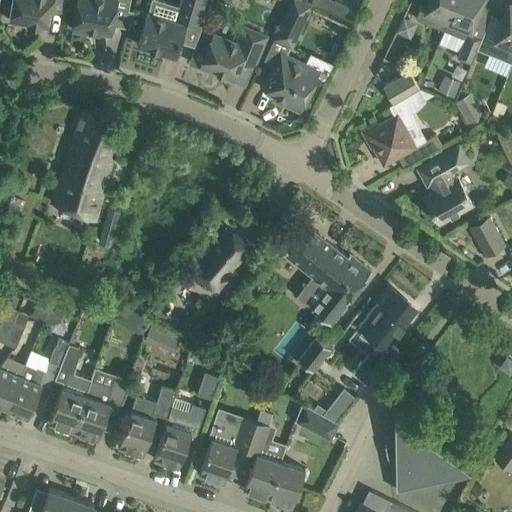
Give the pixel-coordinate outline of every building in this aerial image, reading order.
[(12,0),(9,20),(26,23),(26,24),(43,27),(43,26),(47,26),(50,8),(62,10),(63,0),(12,0)] [(76,0),(75,10),(71,29),(89,32),(90,30),(111,33),(116,8),(128,10),(129,0),(76,0)] [(146,12),(142,25),(137,44),(175,56),(186,20),(197,24),(204,0),(181,0),(175,21),(146,12)] [(304,1),(299,0),(293,0),(275,36),(291,44),(310,5),(310,4),(310,3),(304,1)] [(329,10),(342,16),(347,7),(333,0),(329,10)] [(443,30),(455,0),(429,0),(426,8),(420,6),(415,18),(443,30)] [(470,27),(481,0),(455,0),(443,30),(465,38),(466,38),(469,31),(470,27)] [(490,16),(481,37),(477,48),(511,62),(511,61),(511,3),(510,3),(503,21),(490,16)] [(213,33),(208,46),(200,65),(233,79),(241,60),(253,65),(261,47),(265,36),(243,26),(236,43),(213,33)] [(477,48),(481,37),(469,31),(466,38),(465,38),(458,56),(471,62),(477,48)] [(264,87),(275,92),(274,94),(284,99),(283,101),(299,109),(316,74),(304,68),(306,64),(281,52),(264,87)] [(408,70),(382,86),(392,103),(419,87),(408,70)] [(377,122),(361,131),(371,147),(373,146),(383,164),(416,145),(408,132),(416,128),(416,124),(410,113),(419,108),(420,104),(419,101),(424,98),(419,87),(392,103),(391,103),(389,105),(395,114),(378,124),(377,122)] [(467,123),(482,117),(471,93),(456,99),(467,123)] [(121,125),(83,110),(52,200),(95,218),(113,152),(112,151),(121,125)] [(431,136),(419,143),(425,153),(437,146),(431,136)] [(458,143),(434,157),(417,167),(427,185),(432,182),(435,188),(424,195),(439,221),(456,211),(472,202),(457,176),(456,176),(452,170),(469,161),(458,143)] [(489,214),(470,224),(486,251),(505,240),(489,214)] [(305,225),(283,252),(324,284),(308,304),(330,322),(371,270),(349,252),(347,255),(305,225)] [(226,226),(213,241),(192,266),(218,288),(253,248),(226,226)] [(392,344),(418,311),(391,290),(378,306),(375,303),(358,325),(377,340),(350,371),(365,383),(397,348),(392,344)] [(187,333),(199,342),(213,324),(201,314),(187,333)] [(0,339),(4,341),(14,319),(4,315),(0,324),(0,339)] [(14,346),(24,324),(14,319),(4,341),(14,346)] [(145,339),(174,351),(180,337),(150,325),(145,339)] [(297,360),(312,371),(330,348),(314,337),(297,360)] [(60,364),(70,343),(58,338),(49,359),(60,364)] [(70,343),(60,364),(53,379),(62,382),(48,423),(72,431),(91,378),(73,372),(81,347),(70,343)] [(511,368),(511,360),(507,356),(500,365),(509,372),(511,368)] [(20,373),(5,407),(27,416),(42,382),(41,381),(46,369),(37,365),(36,368),(25,363),(20,373)] [(0,404),(5,407),(20,373),(0,364),(0,404)] [(212,398),(220,376),(204,371),(197,393),(212,398)] [(97,440),(109,403),(120,406),(122,400),(125,392),(129,378),(114,373),(110,385),(91,378),(72,431),(97,440)] [(154,421),(164,425),(166,419),(167,416),(171,404),(176,390),(161,385),(155,401),(135,394),(117,447),(142,455),(154,421)] [(166,419),(164,425),(153,459),(178,467),(188,438),(193,440),(205,407),(192,402),(189,410),(171,404),(167,416),(166,419)] [(335,420),(341,414),(330,405),(326,410),(322,414),(335,421),(335,420)] [(246,448),(256,419),(218,407),(208,436),(211,437),(198,474),(223,482),(236,445),(246,448)] [(308,422),(305,427),(328,439),(331,434),(337,422),(335,422),(335,421),(322,414),(314,410),(308,422)] [(419,429),(414,427),(394,413),(395,447),(386,450),(395,483),(396,490),(470,469),(450,454),(447,449),(443,445),(439,441),(434,437),(429,434),(424,431),(419,429)] [(256,419),(246,448),(256,451),(261,453),(270,423),(256,419)] [(511,436),(495,459),(509,469),(511,464),(511,436)] [(243,489),(267,497),(280,459),(256,451),(243,489)] [(280,459),(267,497),(292,506),(304,468),(280,459)] [(64,511),(71,495),(48,488),(45,496),(34,492),(27,511),(64,511)] [(71,495),(64,511),(91,511),(90,511),(93,503),(71,495)] [(415,511),(390,499),(383,511),(379,511),(360,502),(355,511),(415,511)]
